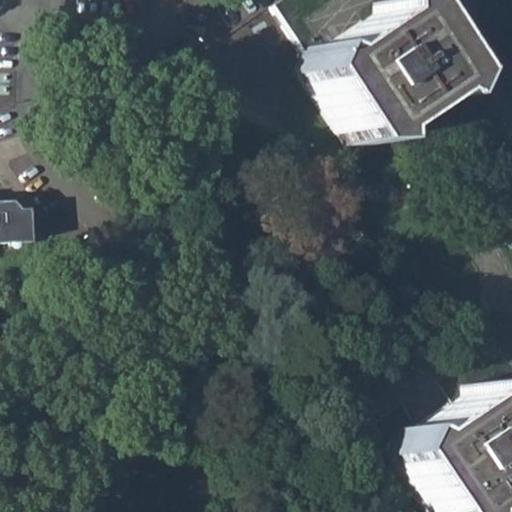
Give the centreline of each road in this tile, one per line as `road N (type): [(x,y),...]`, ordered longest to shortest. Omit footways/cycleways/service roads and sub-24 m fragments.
road 1 (residential): [(92,208),(29,113),(25,35),(44,26),(135,32),(158,16),(164,0)]
road 2 (unknown): [(158,16),(158,49),(145,73),(41,131)]
